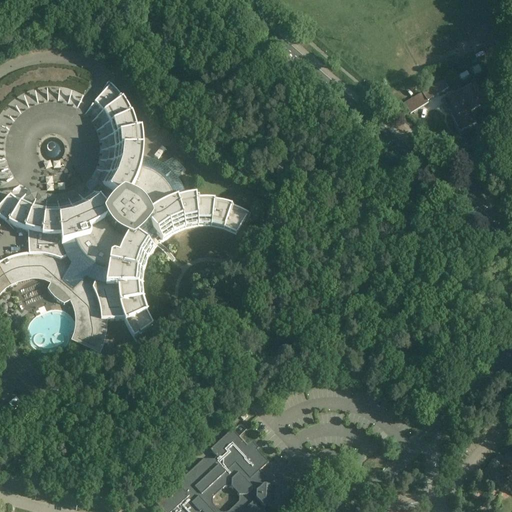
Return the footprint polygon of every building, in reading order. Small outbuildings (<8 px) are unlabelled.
[(488,80),(498,81),(499,69),(490,68),(488,80)] [(422,95),(405,106),(411,116),(429,104),(428,103),(448,90),(442,81),(422,94),(422,95)] [(0,267),(5,277),(10,274),(14,281),(16,280),(23,278),(31,277),(38,277),(45,279),(52,281),(48,291),(51,296),(55,300),(59,304),(64,306),(74,301),(77,307),(79,315),(80,322),(79,329),(78,337),(77,339),(99,348),(100,343),(103,332),(103,322),(124,321),(126,325),(127,328),(129,331),(131,335),(133,338),(134,339),(154,325),(153,325),(147,314),(143,301),(142,289),(143,276),(148,263),(154,252),(163,243),(174,235),(186,230),(198,227),(211,227),(224,230),(236,235),(236,236),(249,215),(246,213),(242,212),(239,210),(235,209),(232,207),(228,206),(225,205),(221,205),(218,204),(214,203),(210,203),(206,203),(203,203),(199,203),(195,203),(190,204),(188,205),(187,200),(186,197),(185,195),(184,192),(183,189),(181,187),(180,184),(178,181),(181,177),(181,176),(182,175),(182,174),(182,172),(182,171),(182,170),(182,169),(181,167),(181,166),(180,165),(179,164),(178,164),(177,163),(176,163),(175,162),(174,162),(172,162),(171,162),(170,162),(169,163),(168,163),(167,164),(162,167),(160,166),(157,165),(155,164),(153,163),(150,162),(147,161),(144,160),(138,160),(139,157),(139,153),(139,149),(139,145),(138,140),(138,136),(137,132),(136,128),(135,124),(134,121),(132,117),(131,114),(129,110),(127,106),(125,103),(123,100),(121,97),(119,94),(116,92),(114,89),(111,86),(95,104),(97,106),(99,108),(101,111),(104,114),(105,116),(107,119),(109,122),(110,125),(111,128),(112,131),(113,134),(114,138),(115,141),(115,144),(115,147),(115,151),(115,154),(115,157),(114,160),(114,164),(113,168),(112,170),(112,172),(111,174),(110,176),(108,179),(106,182),(104,185),(101,188),(98,192),(95,195),(93,197),(90,200),(86,203),(84,205),(82,206),(80,207),(78,207),(74,209),(72,210),(69,211),(65,211),(62,212),(59,212),(56,213),(52,213),(49,213),(46,212),(43,212),(40,211),(36,210),(33,209),(31,209),(27,207),(24,206),(21,204),(18,202),(15,200),(13,198),(10,196),(0,207),(0,218),(1,219),(4,221),(7,223),(10,225),(14,227),(17,229),(21,230),(24,232),(28,233),(29,255),(25,255),(22,255),(18,256),(15,257),(12,258),(9,259),(6,260),(3,262),(0,262),(0,267)] [(461,93),(445,100),(461,134),(477,126),(471,114),(485,107),(475,86),(461,93)] [(69,90),(64,101),(78,108),(83,96),(69,90)] [(281,488),(265,487),(263,487),(254,477),(268,464),(257,451),(253,448),(252,449),(248,446),(246,447),(233,432),(232,431),(210,452),(217,459),(214,462),(203,461),(182,481),(182,484),(179,487),(175,484),(154,504),(161,511),(264,511),(265,509),(280,509),(288,495),(281,488)] [(494,459),(480,477),(485,481),(505,456),(500,453),(494,459)]
